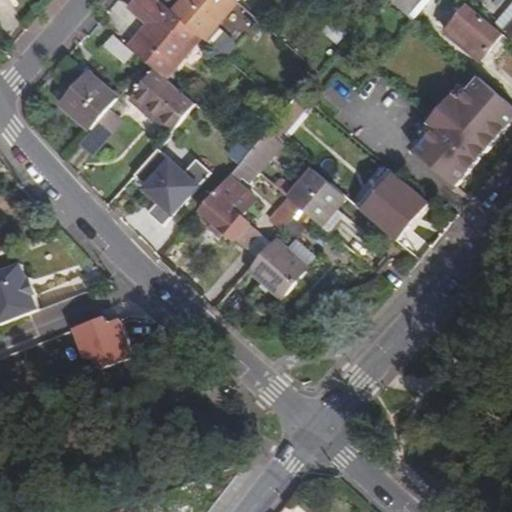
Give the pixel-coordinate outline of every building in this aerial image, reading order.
[(134,50),(149,63),(187,19),(176,10),(164,0),(135,0),(125,11),(149,30),(133,49),(134,50)] [(187,19),(209,38),(240,1),(238,0),(184,0),(176,10),(187,19)] [(391,0),(410,16),(423,0),(391,0)] [(490,50),(503,34),(470,5),(447,32),(472,51),(480,42),(490,50)] [(133,49),(115,33),(106,43),(125,60),(134,50),(133,49)] [(136,92),(135,93),(161,116),(158,120),(172,131),(196,104),(156,69),(148,78),(142,73),(130,87),(136,92)] [(64,105),(92,130),(109,110),(120,98),(92,73),(64,105)] [(161,116),(135,93),(132,97),(158,120),(161,116)] [(497,131),(471,108),(426,162),(452,185),(497,131)] [(109,110),(92,130),(80,144),(93,155),(123,122),(109,110)] [(295,121),(284,112),(269,130),(278,138),(280,139),(295,121)] [(186,146),(226,180),(240,164),(226,151),(229,148),(218,138),(223,132),(209,120),(186,146)] [(269,130),(251,151),(245,158),(254,166),(278,138),(269,130)] [(351,198),(366,210),(391,181),(382,174),(386,169),(359,146),(336,174),(340,178),(335,184),(351,198)] [(162,200),(152,214),(170,228),(214,171),(198,158),(189,170),(160,147),(135,180),(162,200)] [(226,180),(202,209),(236,239),(249,223),(242,216),(255,200),(237,185),(254,166),(245,158),(240,164),(226,180)] [(305,208),(308,211),(315,217),(327,227),(337,215),(344,220),(350,214),(342,208),(351,198),(335,184),(318,171),(300,193),(294,200),(305,208)] [(289,184),(283,190),(294,199),(294,200),(300,193),(289,184)] [(276,220),(286,229),(305,208),(294,200),(294,199),(276,220)] [(315,217),(308,211),(289,232),(296,238),(315,217)] [(394,214),(384,225),(404,242),(414,230),(394,214)] [(334,233),(344,220),(337,215),(327,227),(334,233)] [(249,223),(236,239),(241,243),(254,227),(249,223)] [(314,269),(277,240),(250,272),(272,290),(275,287),(288,298),(314,269)] [(0,272),(0,325),(41,310),(35,296),(28,280),(22,264),(0,272)] [(32,278),(28,280),(35,296),(38,295),(32,278)] [(285,301),(288,298),(275,287),(272,290),(285,301)]
